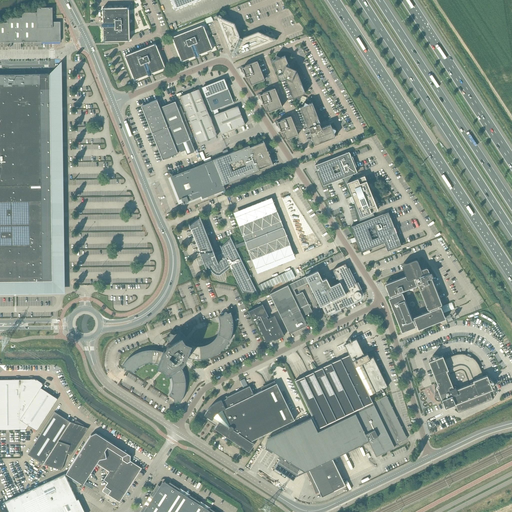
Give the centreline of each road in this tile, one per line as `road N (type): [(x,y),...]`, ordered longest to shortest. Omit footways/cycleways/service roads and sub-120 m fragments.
road 1 (unclassified): [(380,301),(231,67),(217,61),(178,76)]
road 2 (motorway): [(333,0),(511,275)]
road 3 (tertiary): [(177,431),(310,511),(429,458)]
road 4 (motorway): [(362,0),(511,231)]
road 5 (unclassified): [(177,431),(210,385),(380,301)]
road 6 (motorway): [(511,204),(379,0)]
road 7 (tertiary): [(139,318),(166,291),(172,253),(112,102)]
road 8 (motorway): [(511,161),(407,0)]
road 9 (unclassified): [(429,458),(380,301)]
